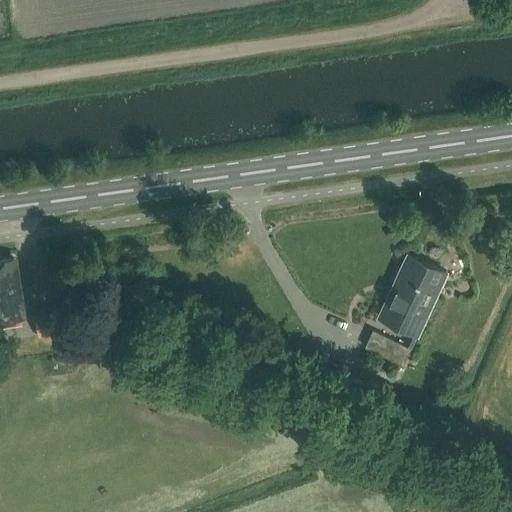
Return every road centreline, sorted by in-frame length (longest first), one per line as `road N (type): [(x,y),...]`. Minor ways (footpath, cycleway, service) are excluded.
road 1 (track): [(23,235),(34,269),(82,301),(511,496)]
road 2 (primary): [(0,209),(511,135)]
